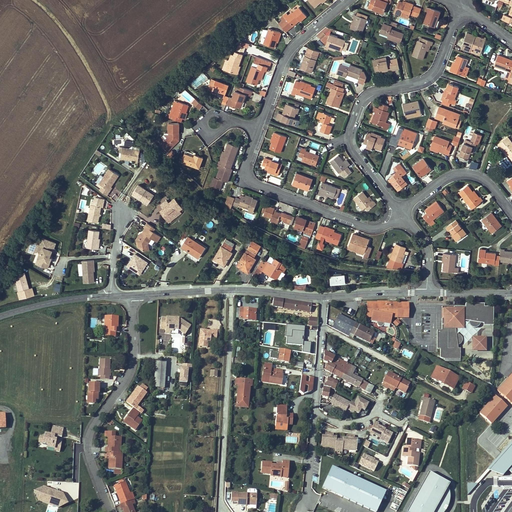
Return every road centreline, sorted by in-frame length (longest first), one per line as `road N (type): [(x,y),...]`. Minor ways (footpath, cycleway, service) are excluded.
road 1 (track): [(0,276),(51,188),(104,127),(104,100),(35,0)]
road 2 (residential): [(399,212),(349,147),(347,131),(363,97),(433,72),(459,4)]
road 3 (residential): [(110,511),(87,440),(130,373),(130,295)]
road 4 (residential): [(221,511),(230,288)]
road 5 (residential): [(399,212),(391,224),(372,228),(252,182),(244,168),(256,127)]
road 6 (residential): [(306,499),(322,296)]
road 7 (residential): [(256,127),(284,57),(349,0)]
road 8 (residential): [(511,212),(482,177),(458,172),(399,212)]
